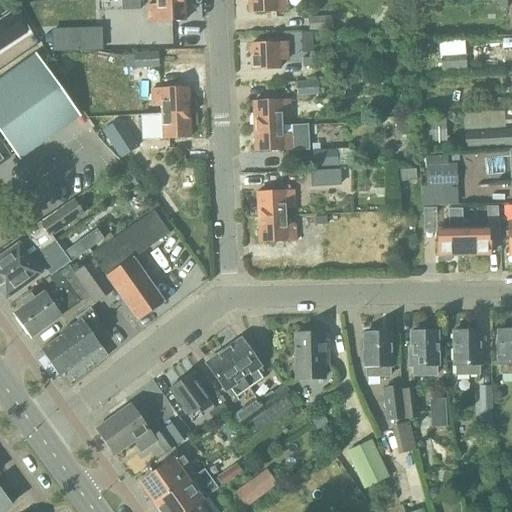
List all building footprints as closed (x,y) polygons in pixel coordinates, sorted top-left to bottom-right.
[(185,21),(183,0),(155,0),(156,7),(147,7),(148,23),(185,21)] [(286,12),(285,0),(247,0),(248,14),(286,12)] [(497,0),(498,9),(506,9),(506,0),(497,0)] [(0,50),(26,33),(13,13),(0,21),(0,50)] [(331,18),(307,19),(308,32),(332,31),(331,18)] [(51,30),(51,53),(99,52),(99,29),(51,30)] [(286,45),(249,46),(250,71),(278,70),(278,61),(287,60),(286,45)] [(439,54),(439,71),(465,70),(464,53),(439,54)] [(157,54),(133,55),(133,69),(157,68),(157,54)] [(0,165),(15,155),(19,161),(85,117),(42,55),(0,83),(0,165)] [(302,59),(302,68),(312,67),(311,58),(302,59)] [(316,83),(296,84),(296,97),(316,96),(316,83)] [(160,107),(161,115),(189,114),(188,89),(151,91),(151,107),(160,107)] [(251,103),(252,128),(280,127),(280,118),(289,118),(288,102),(251,103)] [(189,114),(161,115),(161,123),(152,124),(153,140),(190,138),(189,114)] [(421,143),(445,142),(445,119),(420,120),(421,143)] [(120,121),(103,132),(120,158),(137,147),(120,121)] [(280,127),(252,128),(253,152),(291,151),(290,135),(281,135),(280,127)] [(511,131),(465,133),(466,150),(511,147),(511,131)] [(335,150),(312,151),(312,156),(312,164),(312,167),(336,166),(335,150)] [(425,156),(427,191),(456,189),(455,166),(449,166),(448,155),(425,156)] [(413,170),(397,171),(398,183),(414,182),(413,170)] [(339,171),(311,173),(312,189),(340,187),(339,171)] [(0,281),(39,253),(55,242),(53,238),(84,217),(64,188),(51,197),(61,211),(32,230),(29,240),(18,248),(18,247),(4,257),(0,260),(0,281)] [(256,195),(257,219),(285,218),(284,210),(293,209),(292,193),(256,195)] [(0,236),(17,225),(1,202),(0,202),(0,236)] [(497,205),(486,205),(487,225),(498,225),(497,205)] [(434,212),(423,212),(424,233),(434,233),(434,212)] [(137,323),(164,305),(133,261),(169,235),(153,213),(91,257),(137,323)] [(285,218),(257,219),(258,244),(295,242),(294,226),(285,226),(285,218)] [(461,258),(461,229),(434,230),(435,258),(461,258)] [(487,229),(461,229),(461,258),(488,258),(487,229)] [(55,242),(39,253),(0,281),(0,295),(3,296),(5,299),(38,276),(38,275),(45,270),(50,277),(70,263),(55,242)] [(14,316),(30,339),(79,304),(85,313),(95,306),(113,293),(92,263),(74,275),(68,266),(58,273),(64,282),(34,302),(31,297),(21,305),(24,310),(14,316)] [(100,349),(96,343),(109,334),(93,312),(80,321),(79,321),(80,322),(70,329),(70,328),(59,336),(60,338),(41,351),(41,350),(40,350),(39,351),(59,378),(64,375),(70,383),(106,358),(100,349)] [(500,365),(501,375),(511,375),(511,332),(511,333),(511,329),(500,329),(500,333),(498,333),(499,366),(500,365)] [(456,334),(453,334),(454,367),(456,366),(456,376),(478,376),(478,366),(480,366),(479,333),(467,333),(467,330),(456,330),(456,334)] [(411,351),(408,351),(408,368),(413,368),(413,377),(435,377),(435,367),(436,367),(435,334),(424,335),(424,331),(413,331),(413,335),(411,335),(411,351)] [(390,378),(390,368),(389,336),(377,336),(377,333),(366,333),(366,337),(364,337),(364,354),(362,354),(363,365),(365,365),(365,369),(366,369),(367,379),(390,378)] [(298,337),(294,338),(295,368),(297,368),(298,381),(323,380),(322,367),(327,367),(326,353),(323,354),(322,337),(309,337),(309,334),(298,335),(298,337)] [(230,349),(223,354),(250,391),(263,381),(259,375),(262,373),(240,342),(239,342),(235,341),(230,344),(230,349)] [(233,403),(250,391),(223,354),(219,357),(214,356),(207,360),(207,366),(225,392),(233,403)] [(190,378),(182,384),(178,382),(171,387),(171,391),(170,392),(187,415),(180,420),(192,437),(200,431),(189,415),(197,410),(201,415),(212,407),(209,402),(210,401),(201,389),(200,391),(190,378)] [(283,387),(276,392),(272,395),(277,404),(289,396),(283,387)] [(491,388),(480,388),(480,416),(491,416),(491,388)] [(401,390),(404,421),(419,419),(415,389),(401,390)] [(385,400),(387,417),(388,422),(392,421),(404,420),(401,394),(389,395),(385,400)] [(285,400),(267,413),(252,423),(259,433),(292,410),(285,400)] [(434,400),(430,405),(430,415),(445,414),(444,400),(434,400)] [(243,430),(252,423),(267,413),(258,401),(234,417),(243,430)] [(222,405),(209,414),(214,421),(227,412),(222,405)] [(130,407),(96,431),(114,457),(134,444),(141,454),(156,444),(164,455),(190,437),(178,421),(152,439),(130,407)] [(391,427),(398,456),(416,451),(408,423),(391,427)] [(387,478),(369,441),(345,454),(363,490),(387,478)] [(196,476),(188,465),(182,456),(140,486),(154,506),(196,476)] [(216,474),(222,483),(241,469),(235,461),(216,474)] [(196,476),(154,506),(152,508),(154,511),(187,511),(200,503),(217,491),(203,472),(196,476)] [(265,472),(234,494),(244,510),(275,487),(265,472)] [(0,511),(3,511),(9,508),(8,506),(9,503),(4,496),(1,496),(0,495),(0,511)] [(206,511),(200,503),(187,511),(206,511)]
